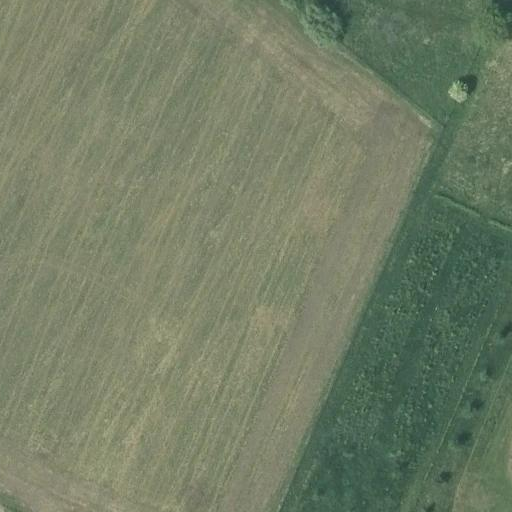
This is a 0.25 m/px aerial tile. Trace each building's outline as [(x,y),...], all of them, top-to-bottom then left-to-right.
[(18,0),(0,41),(0,215),(96,0),(18,0)] [(134,349),(264,55),(214,34),(85,328),(134,349)] [(0,283),(37,299),(86,189),(48,172),(0,279),(0,283)] [(0,374),(17,336),(0,328),(0,374)] [(0,511),(42,511),(105,384),(56,360),(0,473),(0,511)]
